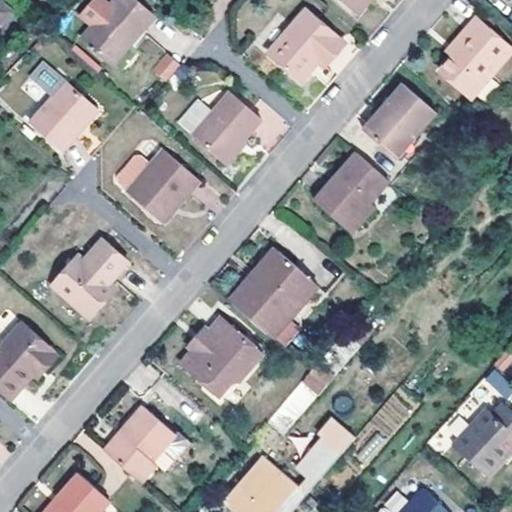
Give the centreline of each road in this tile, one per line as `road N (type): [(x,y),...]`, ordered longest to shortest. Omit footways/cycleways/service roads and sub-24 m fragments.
road 1 (residential): [(0,499),(432,0)]
road 2 (unknown): [(196,272),(99,183)]
road 3 (unknown): [(322,127),(232,38)]
